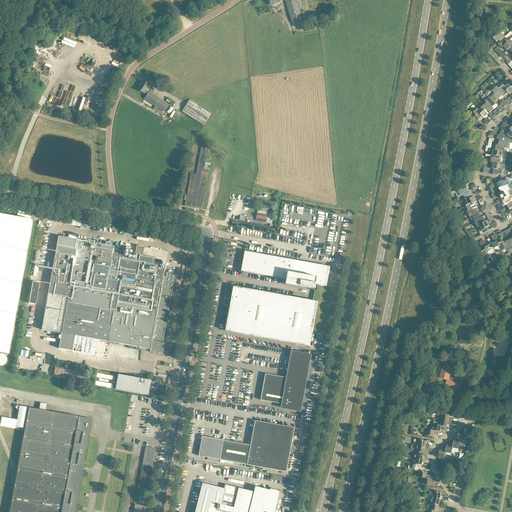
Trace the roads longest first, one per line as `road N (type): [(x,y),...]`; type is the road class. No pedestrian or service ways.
road 1 (secondary): [(426,0),(321,511)]
road 2 (secondary): [(343,511),(447,0)]
road 3 (tertiary): [(158,511),(205,238),(192,227),(112,213)]
road 4 (unknown): [(167,362),(44,341),(38,330),(60,225),(185,252)]
road 5 (unclassified): [(112,213),(108,130),(128,73),(234,0)]
road 6 (residential): [(500,227),(477,175),(486,130),(511,106)]
road 7 (unknown): [(104,433),(97,408),(0,389)]
